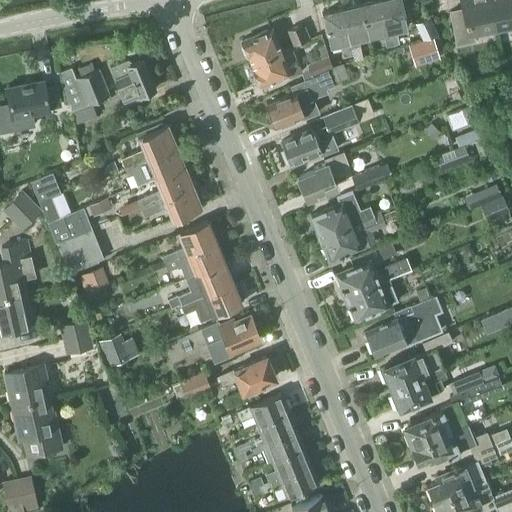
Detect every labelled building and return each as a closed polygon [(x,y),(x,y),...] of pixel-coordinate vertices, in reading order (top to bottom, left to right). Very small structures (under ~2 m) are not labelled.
[(388,40),(379,0),(377,0),(360,4),(367,37),(382,33),(385,47),(393,45),(392,39),(388,40)] [(406,27),(399,0),(379,0),(388,40),(392,39),(393,45),(398,44),(395,30),(406,27)] [(474,33),(495,29),(489,0),(459,0),(462,9),(449,11),(456,45),(475,41),(474,33)] [(511,0),(489,0),(495,29),(511,25),(511,0)] [(360,4),(341,9),(351,55),(360,53),(358,40),(367,37),(360,4)] [(342,58),(351,55),(341,9),(322,13),(329,46),(339,44),(342,58)] [(415,24),(422,40),(431,37),(436,36),(428,18),(415,24)] [(293,45),(307,40),(300,24),(287,30),(293,45)] [(280,50),(271,28),(241,40),(250,62),(280,50)] [(416,64),(437,57),(431,37),(422,40),(410,44),(416,64)] [(280,50),(250,62),(259,84),(288,73),(289,77),(300,72),(289,46),(280,50)] [(333,68),(332,67),(328,56),(306,65),(311,77),(333,68)] [(125,102),(156,89),(143,59),(127,66),(125,61),(111,67),(125,102)] [(293,93),(266,104),(269,112),(267,115),(271,123),(274,124),(275,126),(303,114),(304,117),(318,112),(313,99),(328,93),(326,86),(348,77),(342,64),(334,66),(332,67),(333,68),(311,77),(302,80),(289,85),(293,93)] [(71,67),(59,71),(65,103),(69,102),(72,117),(73,117),(74,123),(82,120),(95,115),(90,103),(109,95),(98,68),(75,78),(71,67)] [(9,102),(0,103),(0,130),(34,124),(32,112),(49,109),(49,107),(60,105),(56,84),(45,86),(44,82),(7,89),(9,102)] [(283,149),(279,151),(284,163),(288,161),(289,163),(318,151),(320,155),(337,148),(331,132),(357,122),(351,104),(324,115),(328,125),(310,131),(309,129),(280,141),(283,149)] [(142,148),(120,157),(124,167),(176,145),(167,125),(163,126),(162,124),(161,121),(135,132),(142,148)] [(458,148),(484,138),(479,126),(454,137),(458,148)] [(176,145),(124,167),(127,175),(131,173),(136,184),(154,177),(154,178),(184,166),(176,145)] [(439,169),(466,159),(462,148),(435,158),(439,169)] [(313,170),(297,177),(307,199),(337,187),(332,174),(335,168),(348,164),(342,150),(323,158),(325,163),(312,168),(313,170)] [(384,177),(391,174),(386,162),(379,165),(379,164),(350,175),(356,189),(384,178),(384,177)] [(123,205),(117,208),(120,215),(140,207),(140,208),(193,186),(184,166),(154,178),(159,189),(151,192),(136,198),(137,200),(123,205)] [(52,172),(30,180),(39,202),(51,197),(60,193),(52,172)] [(496,183),(462,197),(467,209),(479,204),(479,205),(485,202),(501,195),(496,183)] [(193,186),(140,208),(143,216),(154,211),(166,206),(171,219),(172,219),(201,207),(193,186)] [(12,219),(31,201),(22,191),(3,209),(12,219)] [(338,203),(310,215),(319,237),(373,214),(372,214),(369,205),(359,209),(352,191),(336,197),(338,203)] [(485,202),(479,205),(487,221),(509,211),(501,195),(485,202)] [(60,217),(59,216),(51,197),(39,202),(47,223),(60,217)] [(60,217),(47,223),(56,242),(57,242),(58,242),(85,230),(85,231),(91,229),(86,216),(92,214),(93,215),(110,208),(106,198),(76,209),(59,216),(60,217)] [(21,229),(40,210),(31,201),(12,219),(21,229)] [(373,214),(319,237),(329,259),(358,246),(360,249),(375,242),(370,231),(385,225),(379,211),(372,214),(373,214)] [(183,245),(175,248),(176,250),(178,256),(186,253),(187,255),(216,242),(207,221),(178,233),(183,245)] [(85,230),(58,242),(69,270),(76,268),(76,269),(97,260),(85,231),(85,230)] [(21,279),(35,276),(30,257),(31,256),(28,241),(4,246),(8,262),(0,263),(0,298),(24,293),(21,279)] [(179,258),(164,264),(167,271),(180,266),(185,279),(225,263),(216,242),(187,255),(186,253),(178,256),(179,258)] [(176,250),(161,256),(164,264),(179,258),(178,256),(176,250)] [(379,282),(388,278),(390,277),(389,277),(403,272),(410,269),(405,256),(374,269),(370,259),(336,273),(341,285),(339,285),(344,296),(379,281),(379,282)] [(187,292),(167,300),(170,308),(179,304),(180,303),(181,304),(233,283),(225,263),(185,279),(190,290),(187,291),(187,292)] [(98,268),(79,275),(85,290),(104,282),(98,268)] [(379,281),(344,296),(348,307),(350,307),(354,318),(389,304),(397,300),(388,278),(379,282),(379,281)] [(180,303),(179,304),(182,313),(194,308),(199,321),(212,316),(241,304),(233,283),(181,304),(180,303)] [(424,288),(415,291),(419,300),(428,296),(424,288)] [(0,333),(34,326),(30,307),(27,308),(24,293),(0,298),(0,333)] [(364,332),(373,354),(404,341),(406,345),(441,330),(433,313),(440,310),(434,294),(393,311),(396,319),(364,332)] [(200,328),(163,344),(170,362),(190,353),(207,346),(213,361),(231,354),(231,353),(230,351),(260,339),(250,317),(234,323),(233,321),(221,326),(220,326),(219,326),(217,321),(200,328)] [(64,339),(90,334),(87,321),(61,326),(64,339)] [(441,365),(434,348),(452,341),(447,331),(421,342),(424,349),(414,353),(382,367),(390,387),(441,365)] [(114,334),(97,340),(99,346),(107,365),(128,357),(118,332),(114,334)] [(67,353),(93,347),(90,334),(64,339),(67,353)] [(266,356),(219,375),(223,384),(237,378),(243,391),(275,378),(266,356)] [(45,384),(47,383),(43,364),(5,373),(13,406),(48,398),(45,384)] [(452,394),(498,375),(494,364),(478,370),(448,383),(452,393),(452,394)] [(441,365),(390,387),(399,408),(429,396),(428,394),(438,390),(443,388),(439,378),(445,375),(441,365)] [(177,400),(210,386),(203,371),(170,384),(177,400)] [(466,424),(459,405),(473,399),(472,400),(484,395),(502,387),(498,377),(499,377),(498,375),(452,394),(452,393),(448,395),(451,401),(441,405),(442,409),(430,414),(430,415),(402,426),(410,446),(466,424)] [(229,405),(245,398),(241,390),(226,396),(229,405)] [(250,404),(235,410),(236,411),(239,420),(251,415),(254,413),(258,424),(289,411),(282,393),(281,392),(250,404)] [(54,412),(51,413),(48,398),(13,406),(20,439),(24,438),(27,453),(61,446),(54,412)] [(253,439),(233,447),(235,454),(244,450),(244,451),(250,448),(296,429),(289,411),(258,424),(264,438),(261,439),(255,441),(254,442),(253,439)] [(223,425),(232,422),(228,413),(220,417),(223,425)] [(486,431),(472,437),(466,424),(410,446),(417,462),(427,458),(429,462),(446,455),(446,456),(458,451),(470,447),(473,453),(509,438),(510,437),(505,428),(487,435),(486,431)] [(273,460),(304,447),(296,429),(250,448),(252,453),(261,449),(266,462),(270,460),(270,461),(273,460)] [(433,501),(485,480),(480,467),(491,462),(490,459),(496,456),(511,448),(511,444),(509,438),(473,453),(476,461),(465,465),(464,463),(452,468),(452,469),(435,476),(437,481),(427,485),(433,501)] [(276,468),(264,473),(268,482),(270,482),(280,478),(311,465),(304,447),(273,460),(276,468)] [(247,458),(244,451),(244,450),(235,454),(239,462),(247,458)] [(280,478),(270,482),(271,485),(282,481),(288,496),(289,496),(319,484),(311,465),(280,478)] [(259,487),(263,485),(260,476),(247,481),(251,491),(259,487)] [(23,509),(37,506),(31,477),(17,479),(23,509)] [(10,511),(23,509),(17,479),(4,482),(10,511)] [(480,502),(491,498),(492,497),(492,495),(485,480),(433,501),(437,511),(463,511),(469,510),(469,511),(481,506),(480,502)] [(511,500),(511,486),(492,495),(492,497),(491,498),(495,508),(511,500)] [(254,498),(262,494),(259,487),(251,491),(254,498)] [(293,511),(327,511),(321,495),(292,507),(293,511)] [(496,511),(509,511),(511,511),(511,500),(495,508),(496,511)]
